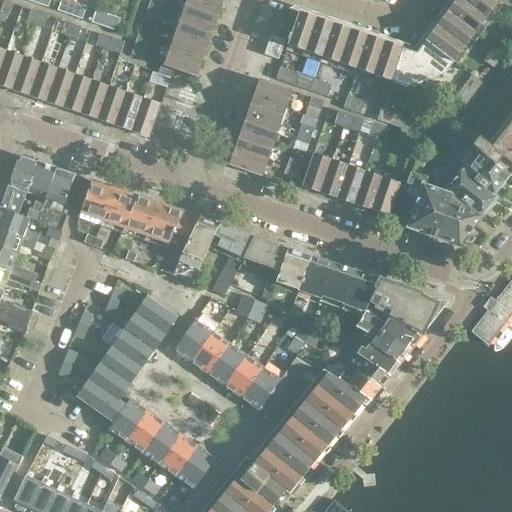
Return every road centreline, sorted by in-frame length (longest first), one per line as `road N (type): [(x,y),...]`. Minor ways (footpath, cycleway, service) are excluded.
road 1 (residential): [(98,153),(65,247),(90,256),(27,403),(49,416),(2,511)]
road 2 (residential): [(476,283),(193,184)]
road 3 (residential): [(294,511),(476,283)]
road 4 (residential): [(193,184),(258,0)]
